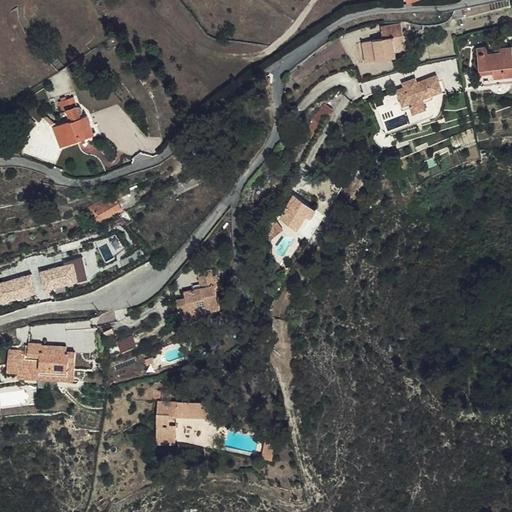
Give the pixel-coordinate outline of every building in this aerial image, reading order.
[(427,54),(423,31),(407,34),(410,47),(403,48),(382,52),(384,66),(406,62),(406,67),(417,65),(416,58),(427,56),(427,54)] [(401,35),(403,48),(410,47),(407,34),(401,35)] [(511,64),(509,65),(507,55),(495,58),(504,96),(511,94),(511,64)] [(406,62),(384,66),(386,72),(406,67),(406,62)] [(55,143),(59,153),(68,149),(71,156),(93,149),(87,131),(80,133),(78,128),(82,126),(80,119),(60,126),(65,140),(55,143)] [(318,157),(336,130),(327,124),(309,152),(318,157)] [(61,160),(71,156),(68,149),(59,153),(61,160)] [(64,206),(66,212),(86,205),(84,199),(73,203),(64,206)] [(92,226),(96,224),(93,220),(113,208),(116,212),(124,207),(118,199),(88,220),(92,226)] [(113,208),(93,220),(96,224),(101,232),(121,220),(116,212),(113,208)] [(287,242),(304,251),(313,236),(317,239),(322,230),(298,217),(294,224),(298,226),(294,234),(292,233),(287,242)] [(317,239),(313,236),(304,251),(309,254),(317,239)] [(270,249),(275,254),(283,246),(275,241),(270,249)] [(277,265),(289,253),(283,246),(275,254),(277,265)] [(46,289),(89,278),(83,256),(40,268),(46,289)] [(0,279),(0,300),(38,294),(35,274),(0,279)] [(187,312),(190,324),(200,321),(210,318),(211,322),(233,315),(225,289),(229,288),(227,283),(224,284),(221,276),(208,280),(213,297),(215,303),(208,306),(206,300),(196,303),(198,309),(187,312)] [(208,306),(215,303),(213,297),(206,300),(208,306)] [(210,318),(200,321),(203,331),(213,328),(211,322),(210,318)] [(133,333),(118,339),(122,350),(137,344),(133,333)] [(40,368),(40,360),(26,361),(27,372),(23,373),(23,395),(30,395),(30,390),(36,390),(37,399),(67,398),(66,392),(74,392),(74,366),(62,366),(61,363),(55,364),(55,367),(40,368)] [(149,408),(149,417),(153,417),(169,417),(169,408),(149,408)] [(175,460),(209,467),(209,433),(210,418),(169,417),(153,417),(152,459),(170,460),(175,460)] [(268,438),(264,448),(273,451),(276,441),(268,438)] [(273,476),(275,456),(265,455),(263,475),(273,476)]
